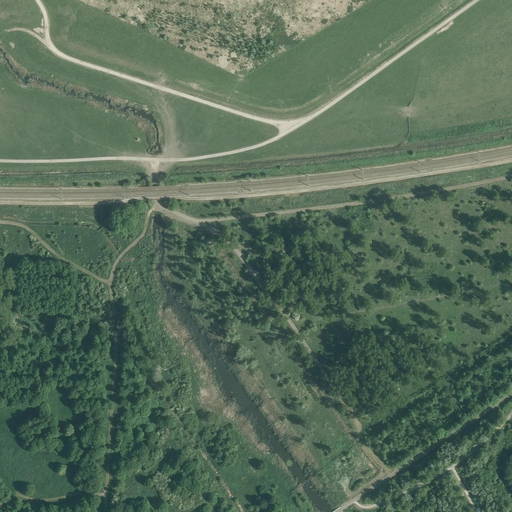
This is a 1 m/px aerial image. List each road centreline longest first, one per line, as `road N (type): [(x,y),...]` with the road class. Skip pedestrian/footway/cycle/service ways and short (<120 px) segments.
road 1 (track): [(391,475),(356,437),(359,427),(292,324),(222,233),(198,221),(511,175)]
road 2 (track): [(0,37),(22,29),(60,55),(284,123),(323,109),(478,0)]
road 3 (track): [(0,202),(235,197),(511,161)]
road 4 (track): [(0,160),(205,157),(261,144),(305,120)]
